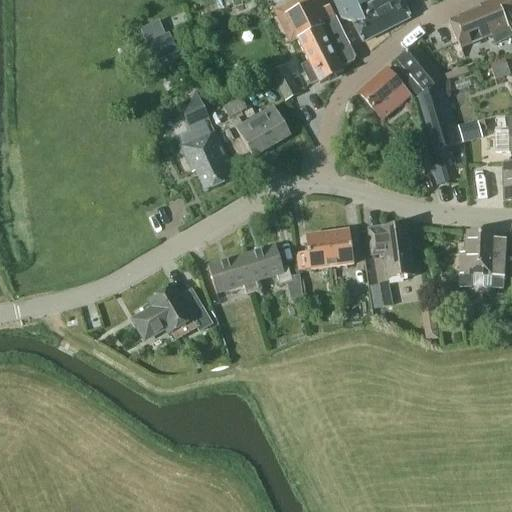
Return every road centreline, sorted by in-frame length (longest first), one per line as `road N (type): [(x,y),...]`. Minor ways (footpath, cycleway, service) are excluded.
road 1 (tertiary): [(0,314),(105,287),(271,192),(316,185)]
road 2 (track): [(46,305),(59,327),(158,392),(237,376)]
road 3 (residential): [(316,185),(347,85),(427,20)]
road 4 (tertiary): [(511,217),(421,213),(316,185)]
